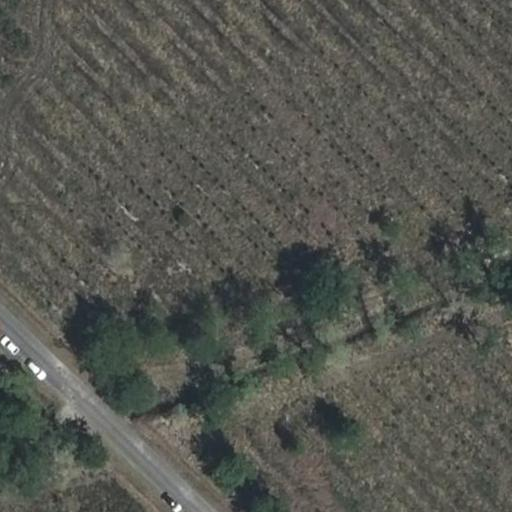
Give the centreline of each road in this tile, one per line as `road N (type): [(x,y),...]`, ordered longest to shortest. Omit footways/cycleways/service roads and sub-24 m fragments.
road 1 (track): [(511,250),(0,440)]
road 2 (unclassified): [(199,511),(0,317)]
